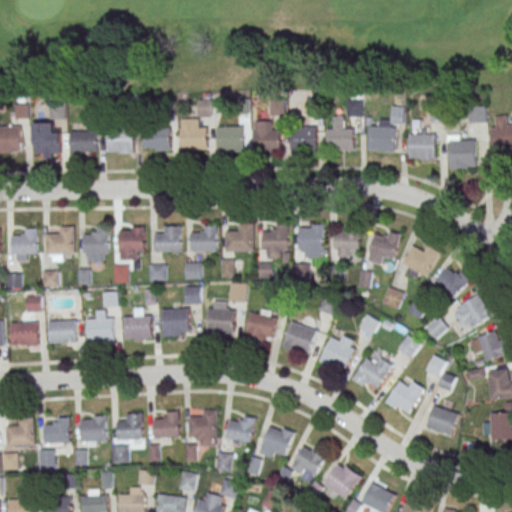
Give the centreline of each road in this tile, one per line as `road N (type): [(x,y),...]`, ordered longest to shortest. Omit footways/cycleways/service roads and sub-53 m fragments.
road 1 (residential): [(511,478),(436,472),(307,398),(249,378),(188,373),(0,384)]
road 2 (residential): [(486,242),(429,205),(364,187),(0,192)]
